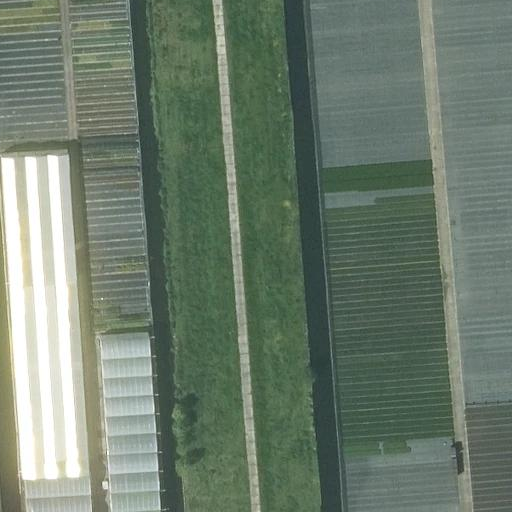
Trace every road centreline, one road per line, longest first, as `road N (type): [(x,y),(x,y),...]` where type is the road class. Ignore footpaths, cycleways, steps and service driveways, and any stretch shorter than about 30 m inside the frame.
road 1 (track): [(465,511),(421,0)]
road 2 (track): [(254,511),(216,0)]
road 3 (track): [(98,511),(63,0)]
